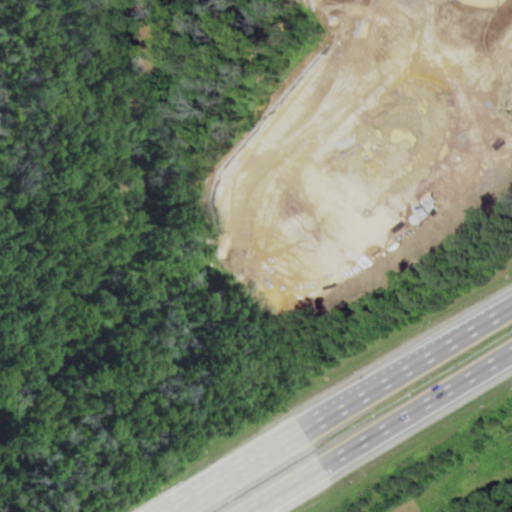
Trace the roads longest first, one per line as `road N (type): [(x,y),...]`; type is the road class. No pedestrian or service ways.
road 1 (motorway): [(324,465),(511,350)]
road 2 (motorway): [(511,306),(345,404)]
road 3 (motorway): [(302,430),(166,511)]
